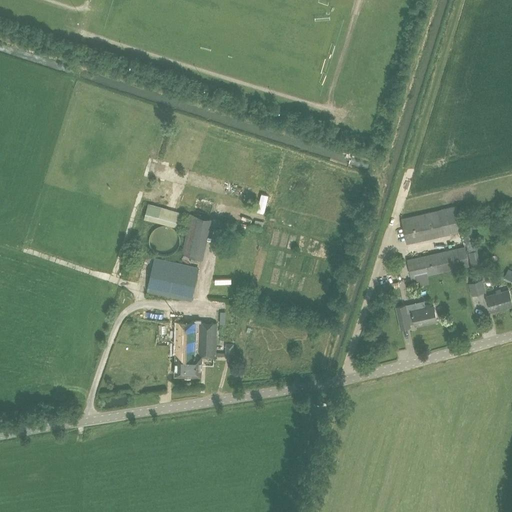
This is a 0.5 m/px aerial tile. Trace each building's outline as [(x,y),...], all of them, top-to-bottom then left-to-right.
[(259,211),(268,214),(273,195),(264,192),(259,211)] [(184,213),(148,203),(144,218),(180,228),(184,213)] [(456,206),(401,218),(406,243),(462,231),(456,206)] [(182,229),(186,230),(182,254),(203,260),(212,219),(185,212),(182,229)] [(163,225),(160,226),(157,227),(154,229),(152,232),(150,235),(149,238),(149,242),(150,245),(151,248),(153,251),(156,253),(159,255),(162,256),(165,256),(169,255),(172,254),(175,252),(177,249),(179,246),(180,243),(180,239),(179,236),(178,233),(176,230),(173,228),(170,226),(167,225),(163,225)] [(464,236),(473,234),(471,227),(462,229),(464,236)] [(476,250),(473,234),(464,236),(466,246),(467,246),(468,252),(476,250)] [(469,266),(464,245),(407,259),(411,279),(469,266)] [(477,250),(476,250),(468,252),(471,265),(480,263),(477,250)] [(155,259),(148,290),(191,299),(197,268),(155,259)] [(483,279),(474,281),(478,294),(486,291),(483,279)] [(491,311),(511,304),(508,290),(487,296),(491,311)] [(407,312),(405,304),(396,306),(401,329),(410,327),(409,324),(415,323),(415,325),(437,320),(434,306),(412,311),(407,312)] [(149,319),(160,319),(160,311),(149,311),(149,319)] [(198,349),(217,350),(217,323),(174,320),(173,354),(176,354),(175,375),(192,376),(192,364),(187,363),(187,354),(184,354),(184,352),(197,353),(198,349)] [(166,325),(158,325),(158,333),(166,333),(166,325)] [(217,353),(217,350),(198,349),(197,353),(184,352),(184,354),(187,354),(187,363),(192,364),(192,376),(201,376),(202,355),(216,356),(225,356),(225,357),(233,357),(233,344),(225,343),(225,353),(217,353)]
